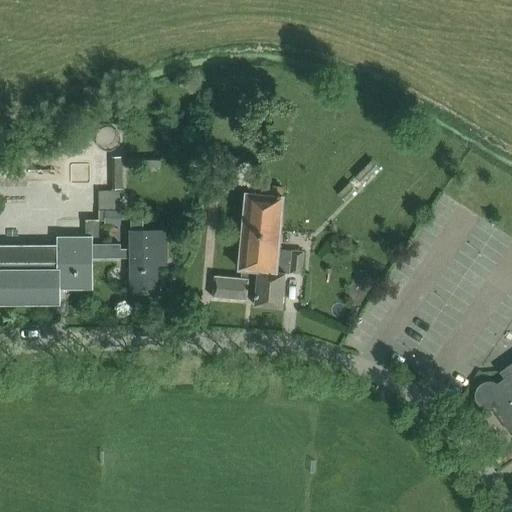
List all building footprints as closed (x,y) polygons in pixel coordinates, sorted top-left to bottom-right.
[(94,182),(111,181),(109,140),(92,141),(94,182)] [(372,159),(336,190),(344,199),(380,168),(372,159)] [(123,160),(113,160),(112,189),(122,189),(122,167),(160,168),(160,160),(123,160)] [(98,212),(104,212),(103,225),(121,226),(121,212),(119,212),(119,192),(112,191),(98,191),(98,212)] [(214,276),(212,297),(246,300),(246,297),(254,297),(253,305),(282,308),(285,273),(301,275),(303,252),(278,249),(283,196),(245,193),(238,269),(241,270),(241,279),(214,276)] [(0,245),(0,303),(58,303),(58,288),(92,288),(92,258),(92,245),(91,245),(91,238),(99,238),(99,220),(85,220),(85,238),(57,238),(57,246),(0,245)] [(103,245),(92,245),(92,258),(130,258),(130,287),(159,287),(159,264),(165,264),(164,232),(130,232),(130,249),(120,249),(120,245),(103,245)] [(496,384),(477,394),(492,408),(500,420),(505,417),(511,427),(511,363),(499,372),(503,379),(496,384)]
